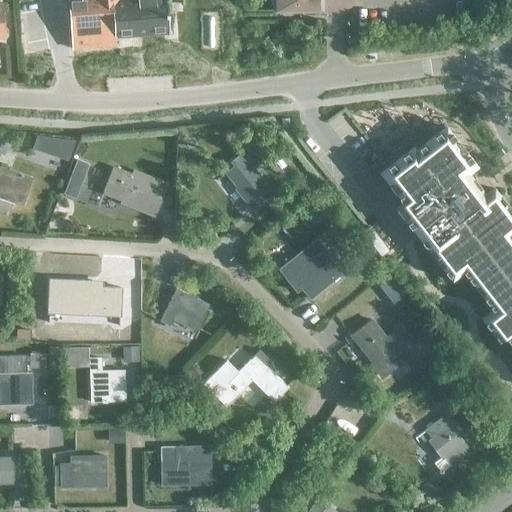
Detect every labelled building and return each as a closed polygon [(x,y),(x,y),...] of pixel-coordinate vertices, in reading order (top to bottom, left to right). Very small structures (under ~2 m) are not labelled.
[(67,0),(72,48),(116,45),(115,35),(168,31),(168,34),(169,33),(168,13),(171,13),(170,0),(131,0),(118,1),(117,0),(67,0)] [(313,0),(274,0),(274,11),(314,11),(313,0)] [(413,147),(381,172),(404,202),(397,208),(428,248),(434,243),(448,261),(442,266),(451,278),(463,269),(475,284),(479,281),(487,290),(482,294),(494,309),(483,318),(492,330),(498,325),(511,343),(511,235),(510,233),(511,231),(511,212),(506,217),(493,200),(499,195),(493,188),(485,195),(479,188),(481,187),(474,178),(473,179),(467,172),(476,166),(445,127),(416,150),(413,147)] [(234,166),(225,173),(237,188),(236,189),(242,197),(263,181),(252,167),(263,159),(248,140),(236,149),(240,154),(230,162),(234,166)] [(0,195),(22,203),(31,178),(0,167),(0,195)] [(158,200),(138,192),(143,180),(113,168),(103,193),(122,200),(121,203),(155,217),(160,203),(158,200)] [(288,274),(301,290),(304,288),(312,298),(319,292),(337,277),(323,260),(328,255),(316,239),(293,258),(285,264),(291,272),(288,274)] [(49,279),(48,309),(88,311),(88,314),(120,315),(121,288),(92,286),(92,281),(49,279)] [(196,327),(207,304),(175,288),(164,311),(196,327)] [(377,371),(399,355),(371,319),(352,334),(373,361),(371,363),(377,371)] [(255,355),(251,358),(238,372),(227,361),(203,384),(226,407),(253,381),(274,402),(288,388),(255,355)] [(0,406),(31,405),(30,374),(26,374),(26,356),(0,357),(0,406)] [(91,402),(124,401),(123,371),(101,371),(101,358),(90,359),(91,402)] [(437,384),(450,402),(464,392),(450,374),(437,384)] [(470,450),(444,415),(425,430),(432,438),(428,441),(441,458),(434,463),(439,470),(438,473),(443,474),(443,471),(470,450)] [(209,444),(173,444),(173,459),(161,459),(161,484),(210,483),(209,444)] [(61,487),(104,486),(104,456),(70,456),(71,463),(61,463),(61,487)] [(0,482),(13,483),(13,458),(0,458),(0,482)]
